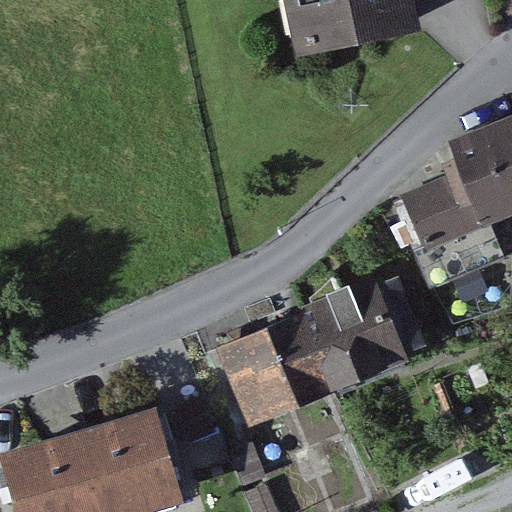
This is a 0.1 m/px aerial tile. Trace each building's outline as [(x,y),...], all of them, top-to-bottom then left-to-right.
[(282,0),(294,53),(413,28),(407,0),(282,0)] [(511,122),(435,154),(455,204),(432,214),(397,228),(420,285),(495,255),(483,225),(480,219),(511,205),(511,122)] [(391,287),(308,320),(335,387),(400,361),(394,348),(412,341),(391,287)] [(308,320),(216,360),(244,425),(335,387),(308,320)] [(5,502),(7,511),(183,511),(166,454),(5,502)]
